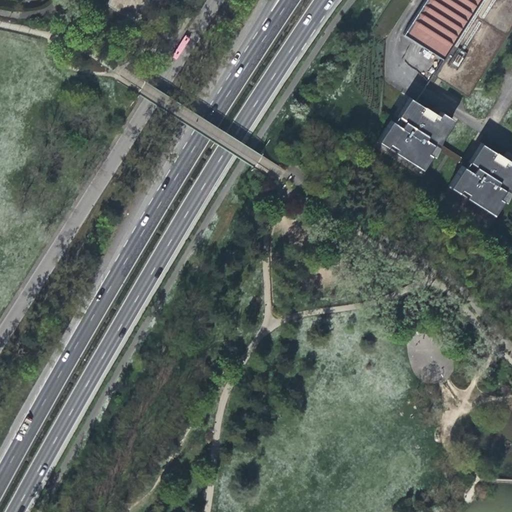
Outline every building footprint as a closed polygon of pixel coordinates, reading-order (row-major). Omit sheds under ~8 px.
[(108,0),(106,4),(136,24),(150,2),(150,0),(153,0),(156,2),(156,0),(108,0)] [(484,66),(503,35),(500,33),(511,13),(511,0),(423,0),(401,35),(441,60),(445,63),(452,53),(459,57),(449,72),(471,86),(481,70),(480,69),(483,66),(484,66)] [(503,35),(511,21),(511,13),(500,33),(503,35)] [(464,97),(471,86),(449,72),(459,57),(452,53),(445,63),(441,60),(432,76),(464,97)] [(164,71),(160,69),(154,79),(158,81),(164,71)] [(425,152),(428,146),(430,144),(426,142),(428,138),(435,142),(439,136),(437,135),(449,118),(438,111),(436,115),(434,117),(431,115),(428,119),(417,112),(422,106),(414,101),(406,97),(394,116),(398,118),(394,124),(388,120),(375,141),(419,169),(429,155),(425,152)] [(436,115),(422,106),(417,112),(428,119),(431,115),(434,117),(436,115)] [(428,146),(459,165),(468,171),(472,165),(465,161),(435,142),(428,138),(426,142),(430,144),(428,146)] [(478,142),(465,161),(472,165),(468,171),(459,165),(446,186),(490,214),(500,199),(496,197),(500,191),(501,190),(498,187),(500,183),(507,187),(510,181),(509,181),(511,175),(511,157),(509,156),(506,160),(505,162),(501,160),(499,164),(488,157),(492,151),(478,142)] [(506,160),(492,151),(488,157),(499,164),(501,160),(505,162),(506,160)] [(511,190),(507,187),(500,183),(498,187),(501,190),(500,191),(511,198),(511,190)]
